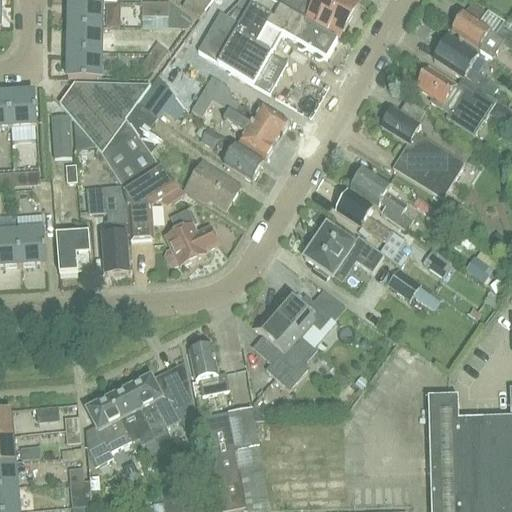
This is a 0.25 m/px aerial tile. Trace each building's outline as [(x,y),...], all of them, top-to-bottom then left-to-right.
[(206,12),(207,11),(187,0),(182,10),(199,22),(206,12)] [(186,0),(187,0),(207,11),(213,2),(208,0),(186,0)] [(326,63),(336,44),(304,25),(304,24),(279,10),(281,8),(267,0),(257,0),(252,10),(286,30),(282,37),(297,46),(298,52),(303,54),(307,52),(315,57),(316,62),(320,64),(325,62),(326,63)] [(318,0),(317,3),(312,0),(307,0),(305,3),(299,0),(267,0),(281,8),(339,41),(356,11),(348,6),(351,0),(318,0)] [(69,4),(68,30),(102,30),(102,5),(69,4)] [(142,5),(142,20),(168,20),(168,6),(142,5)] [(193,23),(169,5),(168,31),(186,32),(193,23)] [(220,18),(198,56),(253,88),(271,57),(282,37),(286,30),(252,10),(240,30),(224,20),(220,18)] [(489,36),(494,39),(500,30),(504,24),(487,13),(479,26),(491,34),(489,36)] [(452,36),(492,61),(497,52),(484,44),(489,36),(491,34),(479,26),(464,17),(463,18),(460,18),(456,24),(457,28),(452,36)] [(68,30),(68,55),(101,56),(102,30),(68,30)] [(500,30),(494,39),(493,41),(511,53),(511,37),(508,34),(500,30)] [(496,106),(497,104),(492,101),(498,91),(491,86),(470,72),(478,58),(449,40),(449,41),(444,41),(439,50),(441,54),(434,64),(463,83),(463,84),(496,106)] [(151,57),(169,57),(170,55),(158,47),(151,57)] [(68,55),(67,81),(101,82),(101,56),(68,55)] [(169,57),(151,57),(143,68),(155,77),(169,57)] [(496,106),(463,84),(458,91),(428,73),(417,91),(434,101),(431,106),(447,117),(445,120),(475,139),(496,106)] [(152,91),(139,108),(159,122),(175,100),(157,80),(149,91),(152,91)] [(202,121),(213,105),(223,87),(212,81),(192,114),(202,121)] [(61,109),(76,127),(102,157),(127,123),(139,108),(152,91),(149,91),(76,89),(61,109)] [(10,131),(20,130),(36,129),(33,96),(8,98),(10,131)] [(0,131),(10,131),(8,98),(0,98),(0,131)] [(139,108),(127,123),(152,159),(164,145),(150,135),(159,122),(139,108)] [(238,109),(233,117),(278,144),(289,127),(263,111),(258,120),(249,115),(250,114),(243,109),(242,111),(238,109)] [(393,172),(431,195),(443,203),(465,168),(416,138),(421,130),(394,113),(382,131),(408,148),(393,172)] [(233,117),(229,115),(224,123),(232,128),(231,129),(236,133),(237,131),(247,137),(242,145),(267,161),(278,144),(233,117)] [(53,163),(71,161),(69,119),(50,120),(53,163)] [(127,123),(102,157),(121,187),(125,193),(128,207),(129,221),(129,229),(124,229),(125,239),(130,239),(130,244),(154,243),(151,208),(179,190),(170,184),(152,159),(127,123)] [(211,152),(221,140),(209,132),(200,145),(211,152)] [(252,184),(263,167),(223,141),(217,151),(231,159),(225,168),(252,184)] [(226,213),(240,191),(203,167),(187,191),(207,205),(209,202),(226,213)] [(67,187),(77,186),(75,169),(65,170),(67,187)] [(387,196),(392,189),(365,172),(351,193),(378,210),(381,206),(386,209),(381,216),(407,234),(414,224),(403,217),(408,210),(387,196)] [(39,181),(39,174),(13,176),(14,183),(39,181)] [(39,182),(39,181),(14,183),(14,191),(39,189),(39,182)] [(0,183),(0,191),(14,191),(14,183),(0,183)] [(125,193),(121,187),(87,193),(89,218),(105,217),(107,231),(103,231),(107,278),(128,276),(125,239),(124,229),(129,229),(129,221),(128,207),(125,193)] [(373,213),(349,197),(337,215),(385,246),(379,255),(401,271),(409,260),(399,253),(405,244),(393,236),(392,237),(368,220),(373,213)] [(181,269),(182,269),(207,256),(206,254),(219,247),(211,231),(197,237),(193,229),(198,226),(191,211),(171,221),(178,235),(167,241),(173,252),(169,254),(167,259),(171,267),(176,269),(181,267),(181,268),(181,269)] [(440,229),(446,233),(451,225),(445,222),(446,221),(431,211),(423,224),(438,233),(440,229)] [(319,241),(313,250),(305,262),(316,270),(314,273),(328,282),(329,279),(333,282),(350,256),(357,261),(355,265),(373,277),(384,260),(359,241),(354,248),(327,229),(326,230),(323,229),(316,239),(319,241)] [(20,269),(45,267),(43,234),(17,236),(20,269)] [(0,270),(20,269),(17,236),(0,236),(0,270)] [(56,238),(59,278),(91,276),(88,236),(56,238)] [(443,283),(453,269),(440,259),(430,273),(443,283)] [(495,273),(478,260),(477,260),(467,273),(486,286),(495,273)] [(408,305),(421,288),(399,272),(387,288),(408,305)] [(427,292),(418,305),(439,320),(448,307),(427,292)] [(346,311),(324,294),(306,314),(286,297),(271,315),(314,353),(314,352),(301,340),(312,327),(320,334),(331,321),(335,324),(346,311)] [(255,333),(275,350),(278,352),(267,365),(271,368),(266,374),(290,395),(307,374),(307,367),(304,364),(314,353),(271,315),(255,333)] [(226,376),(224,377),(217,378),(212,349),(189,354),(195,384),(191,385),(195,401),(229,394),(226,376)] [(173,397),(161,403),(150,382),(130,392),(150,430),(156,442),(168,436),(166,431),(181,423),(175,412),(193,403),(184,365),(163,376),(173,397)] [(150,430),(130,392),(108,403),(120,426),(128,442),(136,437),(142,450),(145,448),(156,442),(150,430)] [(511,511),(511,423),(511,422),(459,423),(458,400),(428,401),(431,511),(511,511)] [(85,436),(87,456),(95,472),(114,462),(110,455),(130,446),(128,442),(120,426),(108,403),(87,414),(96,430),(85,436)] [(251,412),(239,414),(202,421),(220,511),(236,511),(247,510),(247,511),(268,511),(261,464),(251,412)] [(0,439),(13,438),(11,413),(0,413),(0,439)] [(65,434),(80,432),(78,420),(64,422),(65,434)] [(80,432),(65,434),(66,448),(81,446),(80,432)] [(0,465),(15,464),(13,438),(0,439),(0,465)] [(62,463),(82,461),(81,453),(61,455),(62,463)] [(0,491),(18,490),(15,464),(0,465),(0,491)] [(69,485),(84,484),(83,471),(68,472),(69,485)] [(98,479),(89,480),(89,483),(90,493),(99,493),(98,479)] [(84,484),(69,485),(70,499),(85,498),(90,497),(90,493),(89,483),(84,484)] [(0,511),(19,511),(18,490),(0,491),(0,511)] [(183,511),(174,493),(160,500),(165,511),(183,511)] [(90,497),(85,498),(70,499),(71,511),(91,509),(90,497)]
